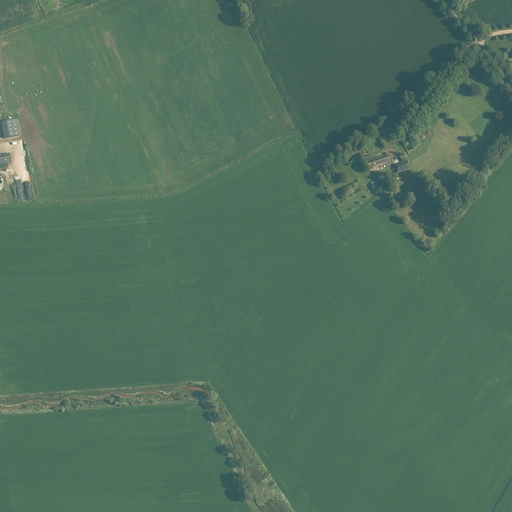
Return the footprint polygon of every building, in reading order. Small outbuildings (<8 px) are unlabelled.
[(12,121),(1,123),(4,139),(19,136),(17,121),(12,121)] [(20,145),(19,141),(10,143),(10,146),(10,150),(15,149),(14,146),(20,145)] [(9,154),(0,155),(0,164),(11,163),(9,154)] [(388,155),(383,156),(365,162),(368,172),(374,170),(373,168),(390,162),(388,155)] [(406,162),(395,166),(398,174),(408,170),(406,162)] [(26,166),(16,168),(18,176),(28,174),(26,166)] [(383,190),(379,183),(373,187),(374,188),(372,189),(374,193),(376,191),(377,193),(383,190)]
